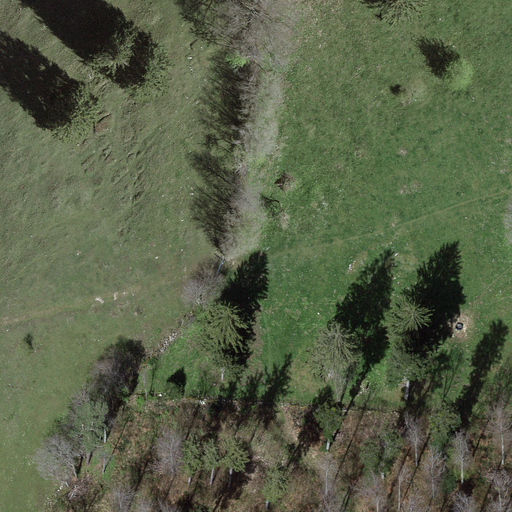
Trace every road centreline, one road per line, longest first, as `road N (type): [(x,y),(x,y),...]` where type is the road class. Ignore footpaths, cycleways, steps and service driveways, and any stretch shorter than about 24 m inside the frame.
road 1 (track): [(234,255),(415,214),(511,182)]
road 2 (track): [(0,318),(73,292),(234,255)]
